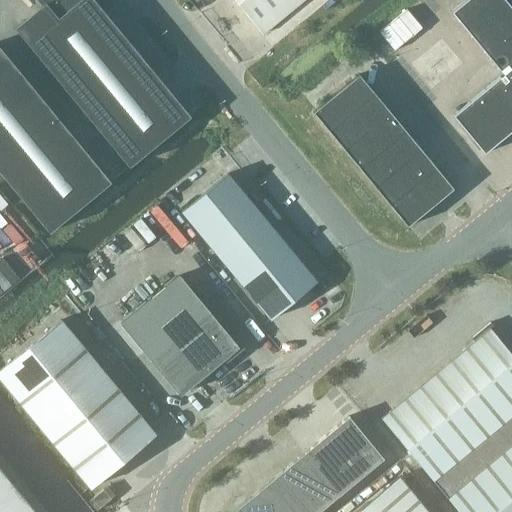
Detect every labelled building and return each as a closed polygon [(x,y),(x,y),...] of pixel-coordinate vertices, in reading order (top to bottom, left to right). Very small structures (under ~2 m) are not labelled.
[(93,0),(41,0),(44,3),(14,28),(128,167),(190,116),(93,0)] [(234,0),(263,34),(303,0),(234,0)] [(511,9),(504,0),(465,0),(450,13),(502,75),(452,116),(484,154),(511,131),(511,9)] [(0,173),(49,233),(110,182),(0,49),(0,173)] [(328,130),(374,92),(359,73),(313,111),(328,130)] [(343,148),(389,110),(374,92),(328,130),(343,148)] [(359,167),(405,129),(389,110),(343,148),(359,167)] [(374,185),(420,147),(405,129),(359,167),(374,185)] [(389,203),(435,166),(420,147),(374,185),(389,203)] [(407,225),(408,225),(453,188),(435,166),(389,203),(407,225)] [(181,212),(270,320),(316,282),(227,174),(181,212)] [(178,274),(121,322),(180,393),(237,346),(178,274)] [(59,320),(0,368),(0,380),(89,487),(153,433),(59,320)] [(511,416),(511,355),(501,342),(504,339),(488,321),(470,336),(472,339),(380,416),(433,481),(511,416)] [(338,494),(383,457),(348,415),(303,452),(338,494)] [(511,511),(511,416),(433,481),(447,497),(458,511),(511,511)] [(316,511),(338,494),(303,452),(281,470),(316,511)] [(0,511),(35,511),(0,469),(0,511)] [(279,511),(316,511),(281,470),(259,488),(277,509),(279,511)] [(427,511),(398,476),(355,511),(427,511)] [(272,511),(277,509),(259,488),(230,511),(272,511)]
